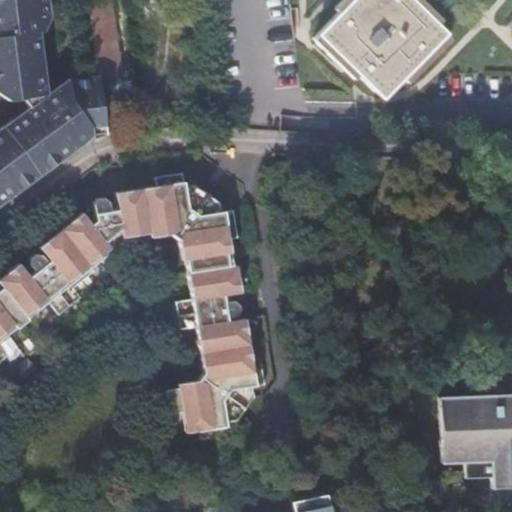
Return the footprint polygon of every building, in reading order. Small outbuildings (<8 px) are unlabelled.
[(0,204),(16,192),(58,161),(55,157),(67,148),(70,152),(77,146),(93,140),(91,134),(107,131),(99,81),(68,85),(68,88),(61,89),(50,75),(43,33),(43,32),(44,32),(45,31),(45,30),(45,29),(45,28),(45,27),(44,19),(48,18),(46,0),(0,0),(0,95),(8,101),(17,100),(16,91),(21,90),(22,98),(27,98),(27,100),(29,102),(33,106),(28,109),(31,113),(27,116),(23,112),(20,117),(13,122),(5,129),(3,126),(0,128),(0,204)] [(111,0),(87,0),(99,81),(122,77),(111,0)] [(352,0),(336,16),(316,37),(356,77),(381,101),(402,80),(445,36),(436,26),(408,0),(352,0)] [(342,0),(332,11),(336,16),(352,0),(342,0)] [(416,0),(408,0),(436,26),(440,22),(416,0)] [(449,40),(445,36),(402,80),(406,84),(449,40)] [(352,81),(356,77),(316,37),(311,42),(352,81)] [(2,125),(3,126),(5,129),(13,122),(10,118),(2,125)] [(107,134),(107,131),(91,134),(93,140),(107,134)] [(58,161),(70,152),(67,148),(55,157),(58,161)] [(153,177),(154,186),(183,181),(181,173),(153,177)] [(198,432),(226,428),(225,423),(235,422),(240,414),(243,409),(246,406),(252,398),(251,388),(255,387),(251,359),(244,319),(230,321),(229,318),(235,317),(240,311),(239,308),(239,305),(232,301),(231,301),(225,302),(224,296),(230,295),(240,293),(236,265),(232,266),(227,239),(223,211),(218,212),(217,202),(209,196),(205,194),(201,191),(193,185),(183,186),(183,181),(154,186),(113,192),(115,205),(116,211),(109,212),(108,206),(107,203),(102,198),(96,198),(92,204),(95,222),(96,233),(102,241),(124,237),(148,233),(149,238),(169,235),(176,240),(180,261),(184,260),(190,300),(174,302),(178,329),(195,327),(202,374),(196,381),(177,384),(177,389),(164,391),(171,434),(184,431),(184,434),(198,432)] [(232,210),(223,211),(227,239),(236,238),(232,210)] [(100,260),(111,251),(102,241),(96,233),(80,212),(58,229),(37,246),(46,257),(43,260),(40,255),(33,254),(31,256),(29,258),(27,265),(28,267),(32,271),(27,276),(23,271),(16,263),(0,276),(0,361),(4,359),(0,353),(0,346),(50,306),(58,315),(79,298),(71,289),(93,272),(90,268),(100,260)] [(123,242),(149,238),(148,233),(124,237),(102,241),(111,251),(123,242)] [(32,271),(28,267),(23,271),(27,276),(32,271)] [(251,359),(255,387),(264,386),(260,358),(251,359)] [(511,395),(486,397),(486,404),(479,404),(478,397),(437,399),(440,465),(462,464),(462,480),(490,479),(490,490),(511,488),(511,395)] [(227,437),(226,428),(198,432),(199,441),(227,437)] [(327,511),(324,495),(289,503),(291,511),(327,511)]
